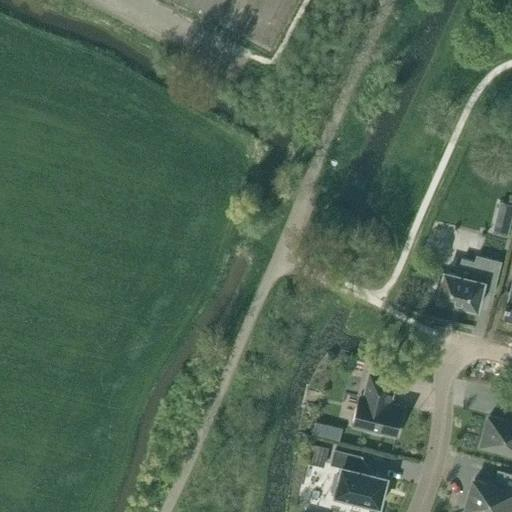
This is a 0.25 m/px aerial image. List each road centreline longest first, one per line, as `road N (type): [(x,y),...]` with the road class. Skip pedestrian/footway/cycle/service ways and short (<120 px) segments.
road 1 (unclassified): [(392,0),(165,511)]
road 2 (residential): [(426,511),(445,438),(454,340)]
